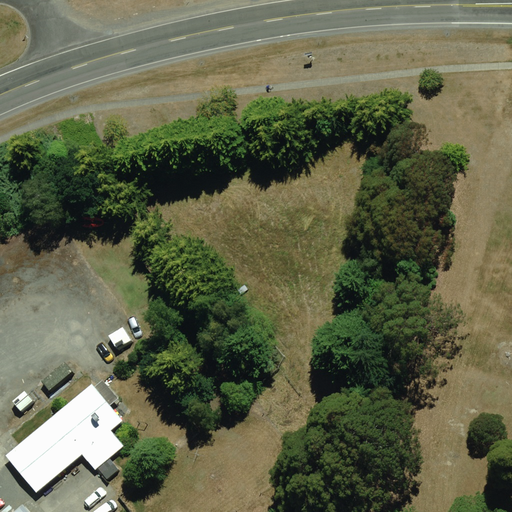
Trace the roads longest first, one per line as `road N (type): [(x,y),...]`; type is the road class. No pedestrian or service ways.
road 1 (trunk): [(511,5),(325,12),(133,49)]
road 2 (trunk): [(133,49),(0,105)]
